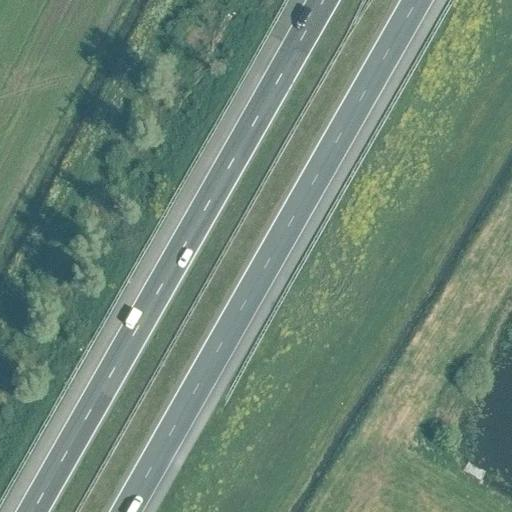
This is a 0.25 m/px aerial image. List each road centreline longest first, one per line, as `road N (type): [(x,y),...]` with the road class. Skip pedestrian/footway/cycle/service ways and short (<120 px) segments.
road 1 (motorway): [(323,0),(32,511)]
road 2 (motorway): [(126,511),(417,0)]
